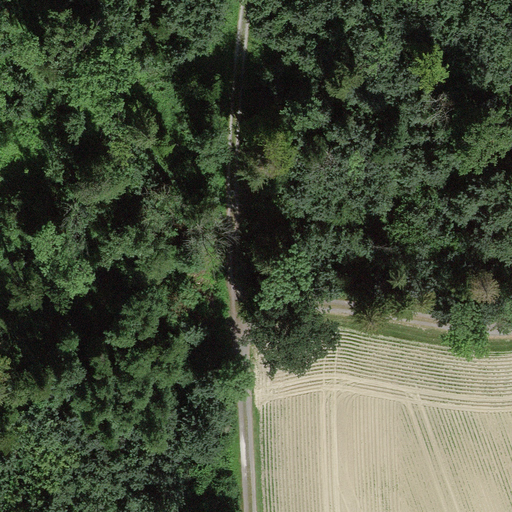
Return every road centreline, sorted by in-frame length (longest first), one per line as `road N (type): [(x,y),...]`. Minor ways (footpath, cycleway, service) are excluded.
road 1 (track): [(511,319),(312,295),(242,295),(226,380),(245,511)]
road 2 (track): [(242,295),(273,0)]
